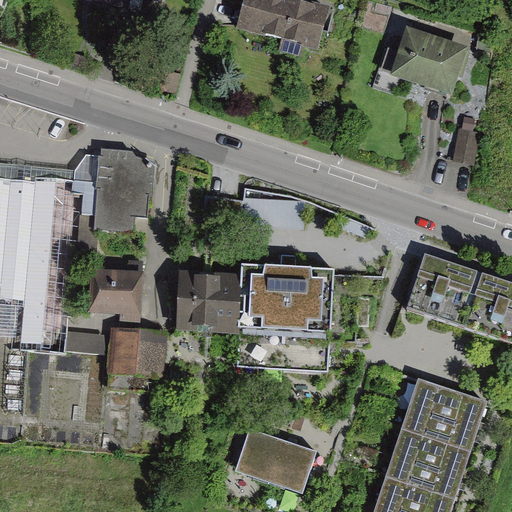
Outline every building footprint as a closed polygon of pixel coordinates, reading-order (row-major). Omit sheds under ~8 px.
[(68,0),(129,15),(132,0),(143,0),(150,2),(150,0),(68,0)] [(333,13),(282,0),(249,0),(241,35),(323,55),(333,13)] [(453,103),(469,54),(407,34),(391,82),(453,103)] [(459,132),(454,165),(475,169),(481,136),(459,132)] [(77,186),(0,179),(0,339),(14,342),(14,353),(105,362),(107,336),(73,333),(73,319),(58,319),(62,268),(79,270),(79,258),(98,258),(99,232),(136,234),(136,223),(153,226),(155,162),(140,161),(136,153),(101,154),(99,160),(90,159),(77,175),(77,186)] [(213,202),(215,217),(242,215),(241,200),(213,202)] [(307,226),(306,200),(245,202),(246,228),(307,226)] [(407,317),(511,352),(511,289),(426,261),(407,317)] [(145,276),(94,273),(91,317),(142,320),(145,276)] [(341,279),(185,275),(183,338),(244,340),(245,331),(263,331),(263,341),(340,343),(341,279)] [(169,338),(114,334),(111,380),(165,383),(169,338)] [(480,433),(488,409),(418,386),(410,410),(480,433)] [(472,457),(480,433),(410,410),(402,434),(472,457)] [(464,482),(472,457),(402,434),(394,459),(464,482)] [(284,447),(250,436),(236,478),(270,489),(284,447)] [(317,458),(284,447),(270,489),(303,501),(317,458)] [(456,506),(464,482),(394,459),(386,483),(456,506)] [(391,511),(454,511),(456,506),(386,483),(378,507),(391,511)]
